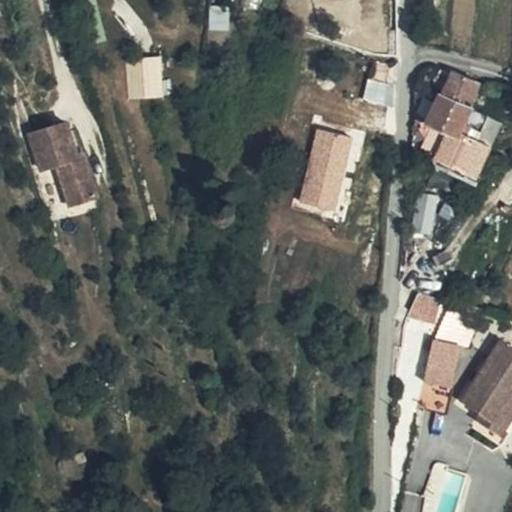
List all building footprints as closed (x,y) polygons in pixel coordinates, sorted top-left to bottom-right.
[(160,62),(187,61),(186,41),(159,42),(160,62)] [(159,42),(154,42),(125,43),(126,63),(160,62),(159,42)] [(188,79),(187,61),(160,62),(161,80),(188,79)] [(126,83),(149,82),(161,80),(160,62),(126,63),(126,83)] [(445,67),(435,85),(450,94),(466,99),(476,80),(445,67)] [(373,78),(367,96),(392,103),(398,86),(373,78)] [(450,94),(435,85),(420,112),(427,114),(418,139),(430,146),(440,153),(465,102),(466,99),(450,94)] [(159,126),(180,118),(177,102),(155,106),(159,126)] [(497,114),(465,102),(440,153),(430,146),(429,154),(466,173),(482,140),(485,140),(497,114)] [(159,126),(163,145),(183,139),(180,118),(159,126)] [(67,134),(64,124),(28,135),(40,171),(56,166),(69,208),(95,200),(82,158),(76,160),(67,134)] [(318,126),(301,200),(336,208),(353,134),(318,126)] [(437,329),(427,371),(451,376),(461,333),(437,329)] [(462,391),(478,403),(495,415),(511,391),(511,390),(511,340),(501,333),(462,391)] [(425,371),(420,394),(450,399),(455,377),(451,376),(427,371),(425,371)] [(75,410),(68,385),(51,389),(56,415),(75,410)] [(472,410),(501,428),(511,411),(511,391),(495,415),(478,403),(472,410)]
